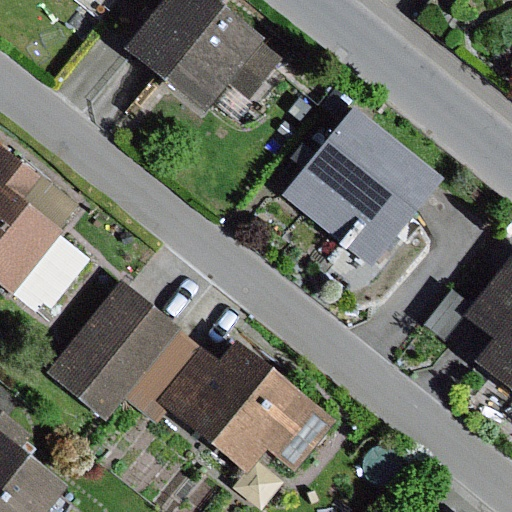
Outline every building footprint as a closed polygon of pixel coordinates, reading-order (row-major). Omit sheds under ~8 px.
[(166,0),(127,49),(206,112),(229,84),(250,101),(283,59),(263,43),(267,38),(218,0),(166,0)] [(356,109),(284,196),(372,268),(444,180),(356,109)] [(0,285),(14,297),(65,233),(23,199),(40,178),(0,146),(0,285)] [(475,363),(511,391),(511,258),(467,317),(494,338),(475,363)] [(128,400),(181,333),(183,330),(122,281),(47,372),(108,425),(128,400)] [(221,364),(181,333),(128,400),(159,426),(169,414),(247,476),(269,449),(295,469),(334,421),(237,344),(221,364)] [(0,511),(51,511),(71,487),(22,448),(32,435),(0,409),(0,511)]
